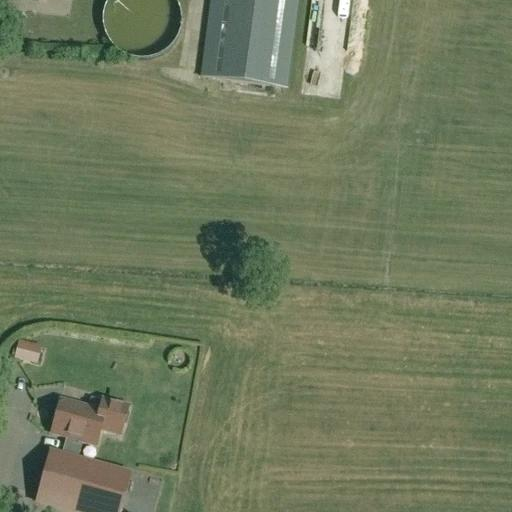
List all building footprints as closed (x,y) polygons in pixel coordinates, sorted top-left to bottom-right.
[(114,0),(97,6),(120,71),(181,50),(173,29),(179,27),(170,0),(114,0)] [(297,0),(211,0),(202,79),(286,90),(297,0)] [(313,64),(312,96),(345,98),(349,25),(318,24),(316,64),(313,64)] [(36,365),(41,347),(18,341),(13,359),(36,365)] [(51,436),(66,440),(82,445),(95,449),(100,432),(120,438),(128,409),(107,403),(104,414),(61,402),(51,436)] [(77,462),(82,445),(66,440),(61,457),(50,454),(36,504),(62,511),(119,511),(129,477),(77,462)]
